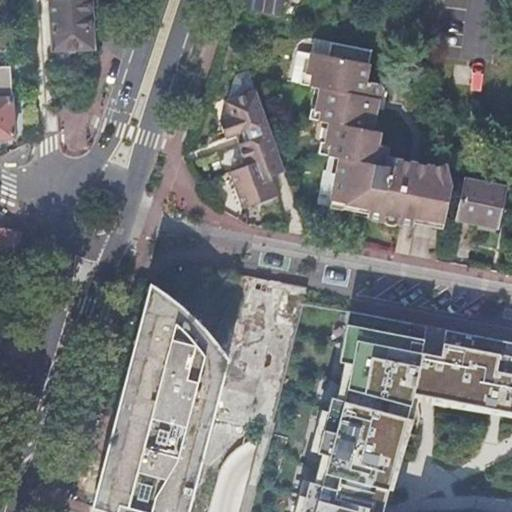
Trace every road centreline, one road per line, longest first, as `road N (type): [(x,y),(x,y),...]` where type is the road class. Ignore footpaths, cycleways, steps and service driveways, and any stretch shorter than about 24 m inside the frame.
road 1 (residential): [(511,291),(130,217)]
road 2 (tertiary): [(92,244),(5,511)]
road 3 (tertiary): [(113,180),(174,0)]
